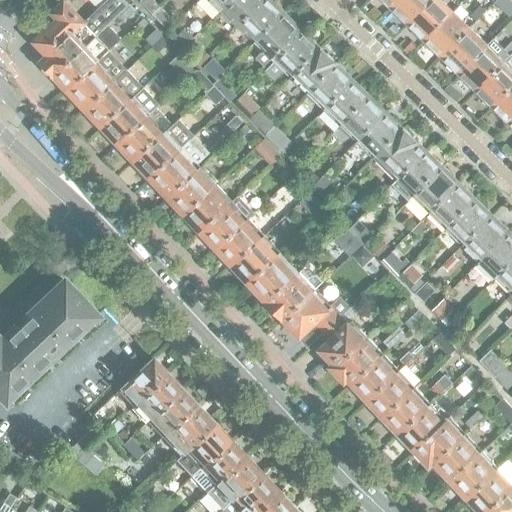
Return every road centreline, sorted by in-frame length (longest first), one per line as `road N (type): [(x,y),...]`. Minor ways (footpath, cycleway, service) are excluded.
road 1 (secondary): [(382,511),(117,235)]
road 2 (residential): [(511,180),(326,0)]
road 3 (secondary): [(117,235),(103,204),(0,88)]
road 4 (secondary): [(0,132),(117,235)]
